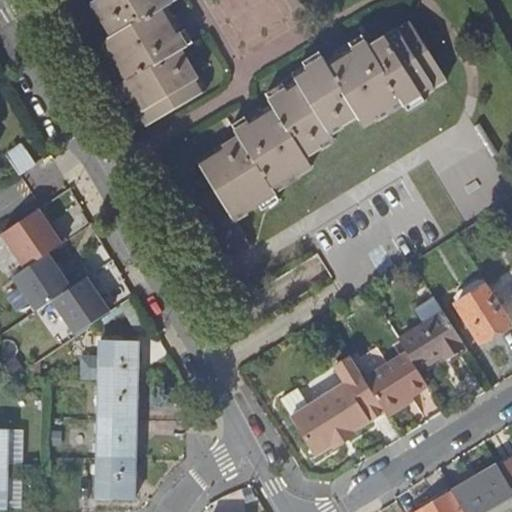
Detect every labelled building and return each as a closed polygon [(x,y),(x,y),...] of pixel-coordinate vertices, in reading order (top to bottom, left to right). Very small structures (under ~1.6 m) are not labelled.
[(100,0),(94,4),(115,38),(110,41),(118,53),(111,57),(127,84),(124,86),(134,103),(148,126),(205,92),(181,52),(187,48),(180,35),(176,37),(168,23),(172,21),(164,9),(172,5),(169,0),(100,0)] [(178,17),(172,21),(168,23),(176,37),(180,35),(187,48),(194,44),(178,17)] [(411,25),(370,50),(366,44),(354,51),(356,56),(343,64),(340,60),(329,67),(324,60),(308,70),(295,77),(299,83),(287,90),(270,101),(275,108),(264,115),(266,119),(252,127),(246,117),(233,126),(241,137),(201,163),(219,193),(190,211),(215,253),(238,255),(252,246),(237,221),(250,213),(261,206),(276,197),(275,193),(301,177),(297,171),(309,164),(306,160),(335,141),(331,135),(359,117),(362,121),(374,113),(377,119),(403,104),(405,107),(422,97),(446,83),(411,25)] [(337,56),(340,60),(343,64),(356,56),(354,51),(366,44),(362,38),(350,45),(351,48),(337,56)] [(104,44),(111,57),(118,53),(110,41),(104,44)] [(308,70),(324,60),(320,53),(304,63),(308,70)] [(266,95),(270,101),(287,90),(283,84),(266,95)] [(134,103),(124,86),(118,90),(128,106),(134,103)] [(422,97),(405,107),(409,114),(426,104),(422,97)] [(260,109),(246,117),(252,127),(266,119),(264,115),(260,109)] [(374,113),(362,121),(365,127),(377,119),(374,113)] [(297,171),(301,177),(313,170),(309,164),(297,171)] [(280,203),(276,197),(261,206),(265,212),(280,203)] [(501,209),(482,222),(489,232),(508,220),(501,209)] [(53,232),(40,211),(3,236),(26,270),(49,255),(67,243),(58,229),(53,232)] [(49,255),(26,270),(14,279),(37,313),(55,301),(73,289),(49,255)] [(88,279),(73,289),(55,301),(78,336),(111,313),(88,279)] [(511,325),(488,286),(457,306),(481,345),(511,325)] [(438,317),(399,341),(407,354),(414,365),(418,372),(443,357),(445,360),(463,349),(461,345),(463,344),(439,305),(433,308),(438,317)] [(438,317),(433,308),(420,317),(424,325),(438,317)] [(99,381),(138,382),(139,342),(100,340),(99,357),(99,381)] [(407,354),(365,380),(373,394),(386,414),(388,419),(405,408),(403,404),(411,399),(428,388),(418,372),(414,365),(407,354)] [(99,381),(99,357),(81,356),(80,380),(99,381)] [(365,380),(351,358),(335,368),(345,385),(309,407),(291,418),(315,458),(332,447),(335,451),(356,437),(354,433),(386,414),(373,394),(365,380)] [(0,387),(10,381),(0,363),(0,387)] [(117,421),(137,421),(138,382),(99,381),(98,419),(117,420),(117,421)] [(281,401),(291,418),(309,407),(299,390),(281,401)] [(403,404),(405,408),(414,403),(411,399),(403,404)] [(136,460),(137,421),(117,421),(117,420),(98,419),(98,459),(136,460)] [(8,430),(0,429),(0,469),(7,470),(8,431),(8,430)] [(23,431),(8,431),(7,470),(22,471),(23,431)] [(135,500),(136,460),(98,459),(96,500),(135,500)] [(511,466),(502,473),(511,489),(511,466)] [(500,469),(455,495),(464,511),(511,511),(511,489),(502,473),(500,469)] [(461,511),(451,495),(423,511),(461,511)]
